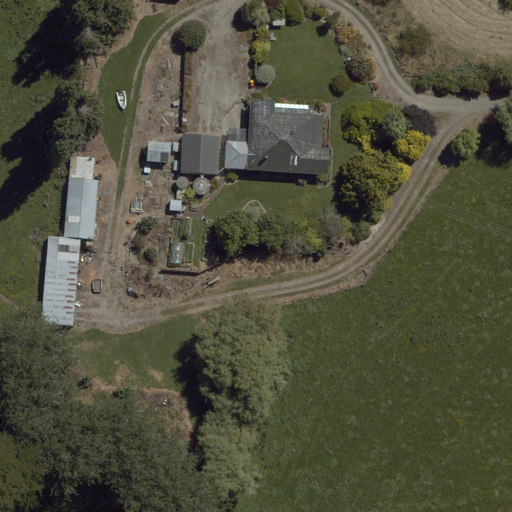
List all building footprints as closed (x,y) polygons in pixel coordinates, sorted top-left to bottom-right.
[(249,105),(247,145),(226,145),(226,176),(330,183),(330,105),(249,105)] [(221,143),(179,140),(177,177),(218,180),(221,143)] [(169,144),(146,144),(146,170),(159,170),(159,159),(169,159),(169,144)] [(2,159),(2,175),(22,175),(22,158),(2,159)] [(68,241),(45,238),(39,326),(74,329),(80,242),(91,243),(96,180),(72,178),(68,241)] [(211,240),(188,239),(188,263),(211,263),(211,240)]
